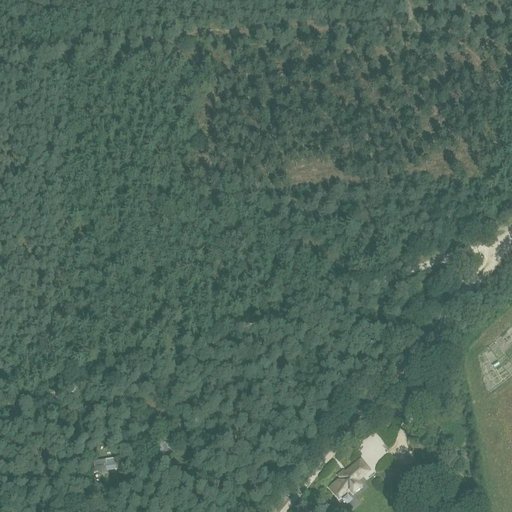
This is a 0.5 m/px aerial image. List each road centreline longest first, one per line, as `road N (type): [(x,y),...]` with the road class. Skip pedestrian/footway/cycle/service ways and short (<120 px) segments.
road 1 (track): [(487,247),(0,415)]
road 2 (track): [(506,243),(283,511)]
